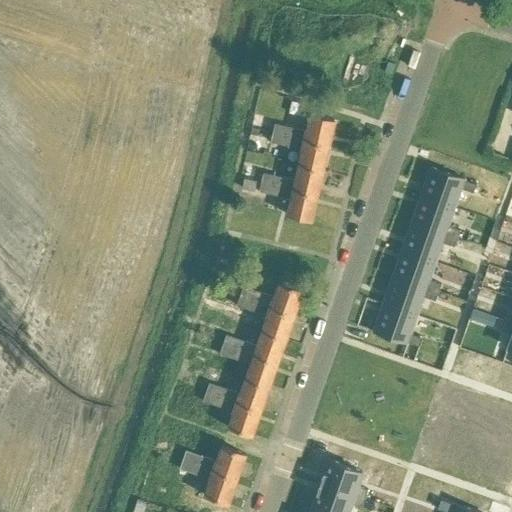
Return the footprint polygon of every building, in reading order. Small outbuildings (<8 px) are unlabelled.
[(272,132),(272,133),(328,146),(334,121),(310,115),(306,131),(274,123),(272,132)] [(322,171),(328,146),(272,133),(270,142),(302,149),(298,165),(322,171)] [(317,196),(322,171),(298,165),(295,180),(263,173),(261,183),(317,196)] [(430,168),(421,196),(454,207),(461,189),(473,193),(476,185),(464,181),(464,180),(430,168)] [(287,215),(311,221),(317,196),(261,183),(259,192),(291,199),(287,215)] [(421,196),(411,223),(457,239),(460,230),(448,226),(454,207),(421,196)] [(411,223),(402,250),(435,261),(442,243),(454,247),(457,239),(411,223)] [(402,250),(392,277),(438,293),(441,284),(429,280),(435,261),(402,250)] [(392,277),(383,304),(416,315),(423,297),(435,301),(438,293),(392,277)] [(243,287),(240,296),(294,315),(302,291),(279,283),(274,298),(243,287)] [(262,331),(286,339),(294,315),(240,296),(237,305),(268,315),(262,331)] [(383,304),(373,331),(407,343),(407,342),(419,347),(422,338),(410,334),(416,315),(383,304)] [(472,309),(469,320),(492,328),(496,318),(472,309)] [(511,324),(504,322),(501,331),(511,335),(507,348),(511,349),(511,324)] [(277,363),(286,339),(262,331),(257,347),(226,336),(223,344),(277,363)] [(245,379),(269,388),(277,363),(223,344),(219,354),(251,365),(245,379)] [(206,392),(260,412),(269,388),(245,379),(240,394),(209,383),(206,392)] [(252,436),(260,412),(206,392),(203,400),(234,411),(229,427),(252,436)] [(461,415),(457,432),(472,436),(476,418),(461,415)] [(182,459),(236,478),(245,453),(221,445),(215,462),(185,451),(182,459)] [(227,503),(236,478),(182,459),(179,469),(209,479),(203,494),(227,503)] [(323,472),(320,483),(365,499),(368,490),(357,486),(362,472),(328,460),(324,472),(323,472)] [(316,494),(312,505),(330,511),(347,511),(351,504),(361,508),(365,499),(320,483),(316,494)] [(476,511),(441,501),(438,510),(445,511),(476,511)]
